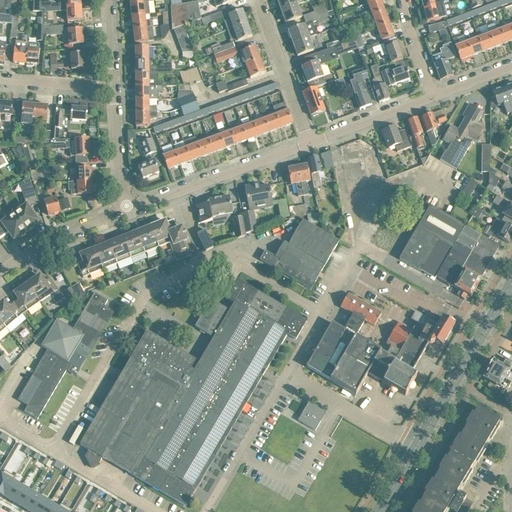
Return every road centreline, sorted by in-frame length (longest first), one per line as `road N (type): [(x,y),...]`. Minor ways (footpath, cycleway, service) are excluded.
road 1 (tertiary): [(378,511),(511,284)]
road 2 (residential): [(125,211),(310,143)]
road 3 (residential): [(310,143),(257,0)]
road 4 (residential): [(0,273),(46,242),(125,211)]
road 5 (residential): [(310,143),(433,97)]
road 6 (residential): [(125,211),(114,88)]
